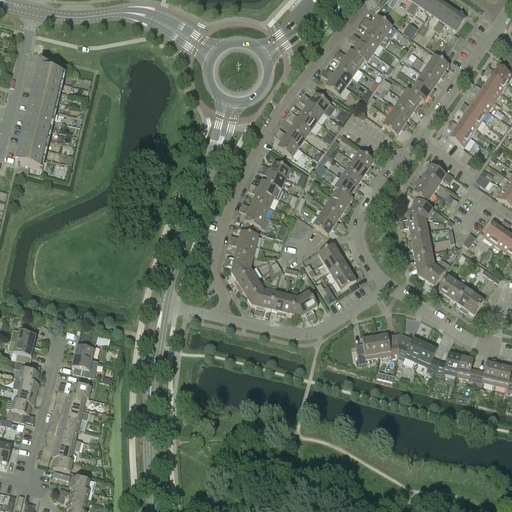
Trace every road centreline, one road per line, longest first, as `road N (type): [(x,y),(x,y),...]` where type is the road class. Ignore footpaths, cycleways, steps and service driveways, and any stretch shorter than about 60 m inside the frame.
road 1 (residential): [(229,319),(215,257),(236,185),(310,71),(357,12),(382,0)]
road 2 (tertiary): [(154,511),(152,373),(162,305)]
road 3 (residential): [(388,283),(318,336),(229,319)]
road 4 (residential): [(0,481),(26,487),(60,348)]
road 5 (residential): [(388,283),(358,234),(419,141)]
road 6 (residential): [(0,151),(32,12)]
road 7 (residential): [(511,353),(437,321),(388,283)]
road 8 (residential): [(419,141),(493,32)]
